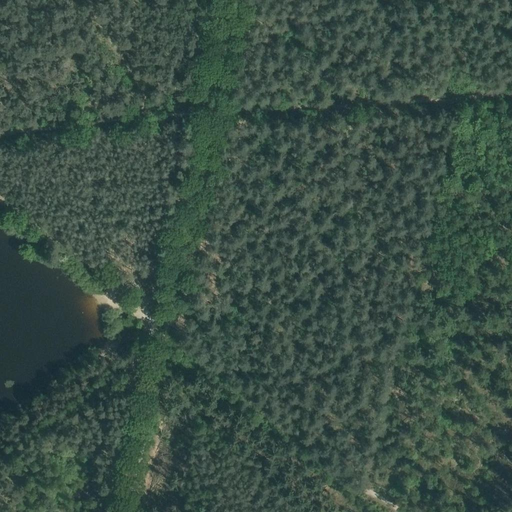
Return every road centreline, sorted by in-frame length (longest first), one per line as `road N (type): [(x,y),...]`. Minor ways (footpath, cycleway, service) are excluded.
road 1 (track): [(129,511),(234,0)]
road 2 (track): [(511,94),(155,114)]
road 3 (track): [(155,114),(0,136)]
